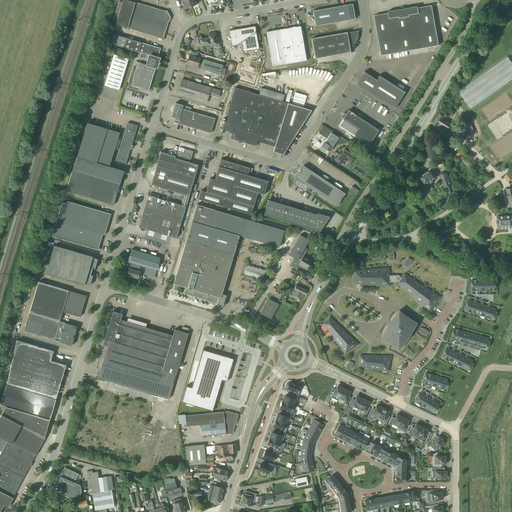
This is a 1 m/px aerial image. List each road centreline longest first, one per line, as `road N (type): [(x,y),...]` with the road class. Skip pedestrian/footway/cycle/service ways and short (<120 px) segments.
road 1 (unclassified): [(361,0),(364,46),(290,161),(276,164),(151,128)]
road 2 (tertiary): [(357,233),(498,0)]
road 3 (tertiary): [(23,511),(51,464),(105,286)]
road 4 (unclassified): [(151,128),(189,23),(315,0)]
road 5 (residential): [(436,329),(394,302),(341,292),(340,313),(383,347)]
road 6 (unclassified): [(105,286),(151,128)]
road 7 (tertiary): [(245,328),(105,286)]
road 8 (unclassified): [(406,238),(511,168)]
